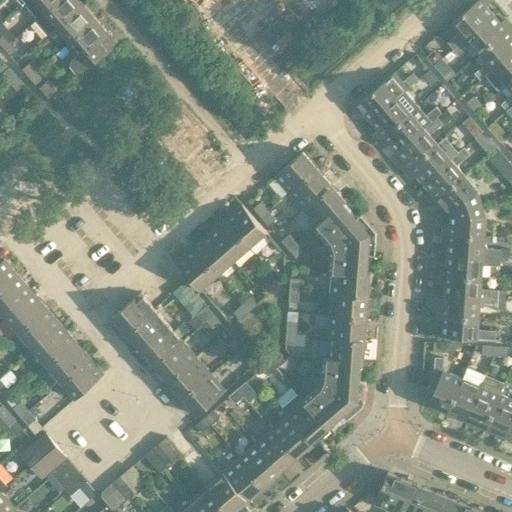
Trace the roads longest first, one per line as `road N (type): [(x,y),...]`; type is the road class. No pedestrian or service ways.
road 1 (residential): [(395,436),(405,228),(318,108)]
road 2 (residential): [(318,108),(87,319)]
road 3 (residential): [(248,511),(87,319)]
road 4 (residential): [(318,108),(438,0)]
road 5 (residential): [(395,436),(511,485)]
road 6 (residential): [(294,511),(395,436)]
